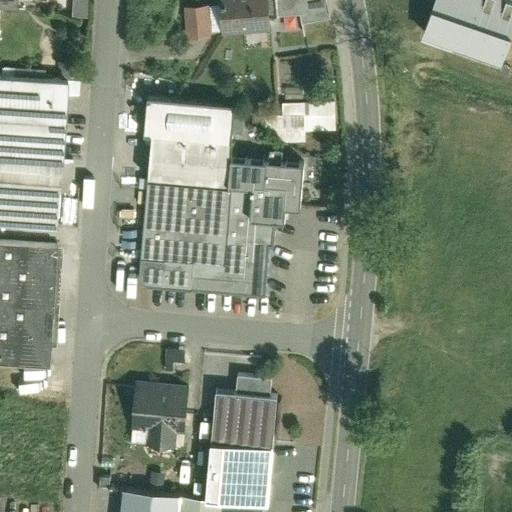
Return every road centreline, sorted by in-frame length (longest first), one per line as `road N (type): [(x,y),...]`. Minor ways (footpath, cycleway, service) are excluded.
road 1 (tertiary): [(357,351),(366,117),(348,0)]
road 2 (residential): [(109,0),(80,303)]
road 3 (residential): [(80,303),(357,351)]
road 4 (residential): [(80,303),(71,511)]
road 5 (tertiary): [(344,511),(357,351)]
